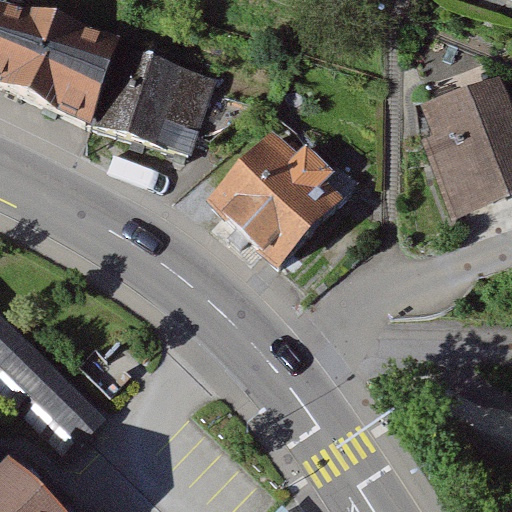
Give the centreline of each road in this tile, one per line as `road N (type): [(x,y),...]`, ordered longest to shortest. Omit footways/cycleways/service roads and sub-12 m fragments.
road 1 (secondary): [(0,176),(120,239),(207,298),(272,367)]
road 2 (residential): [(332,323),(392,289),(511,248)]
road 3 (residential): [(511,345),(382,341),(332,323)]
road 4 (secondary): [(272,367),(374,511)]
